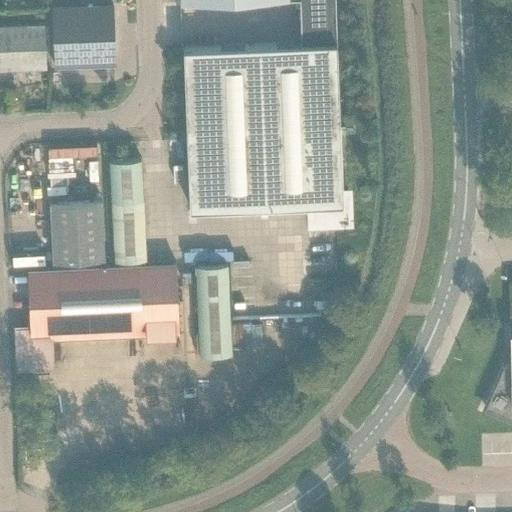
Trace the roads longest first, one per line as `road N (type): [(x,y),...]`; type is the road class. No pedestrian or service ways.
road 1 (secondary): [(368,437),(431,338),(455,265),(462,177),(458,0)]
road 2 (unclassified): [(148,0),(152,82),(140,109),(116,123),(0,129)]
road 3 (unclassified): [(368,437),(458,482),(511,480)]
road 4 (unclassified): [(5,511),(0,388)]
